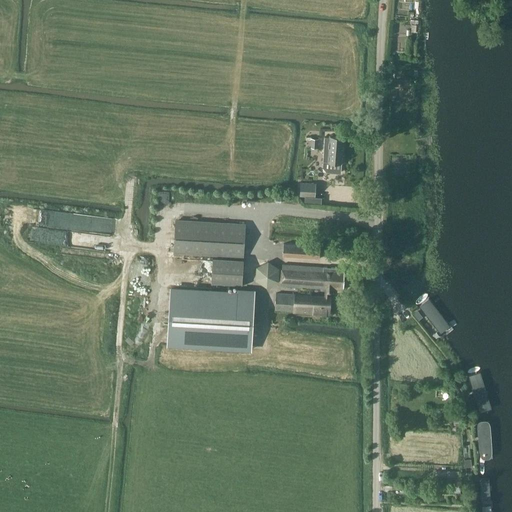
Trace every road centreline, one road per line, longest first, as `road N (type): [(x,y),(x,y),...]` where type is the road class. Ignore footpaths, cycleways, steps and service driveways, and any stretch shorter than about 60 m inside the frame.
road 1 (track): [(131,195),(106,511)]
road 2 (unclassified): [(378,280),(383,0)]
road 3 (track): [(162,245),(165,205),(378,219)]
road 4 (unclassified): [(378,280),(377,511)]
road 5 (track): [(161,342),(162,245),(130,244)]
